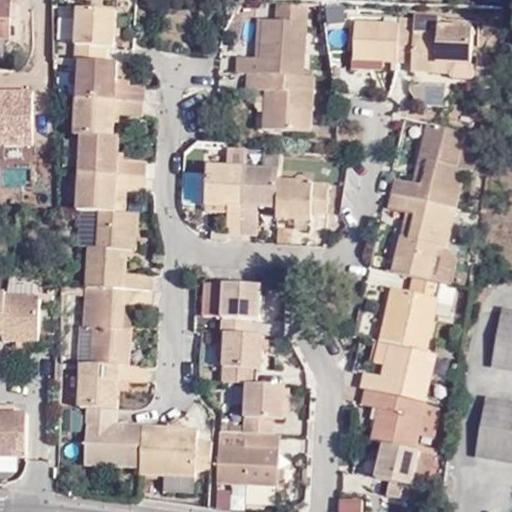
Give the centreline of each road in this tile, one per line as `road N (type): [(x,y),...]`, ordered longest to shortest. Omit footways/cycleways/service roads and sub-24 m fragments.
road 1 (unknown): [(351,276),(201,262),(177,205),(182,73)]
road 2 (unknown): [(325,511),(331,366),(351,276)]
road 3 (unknown): [(351,276),(372,154)]
